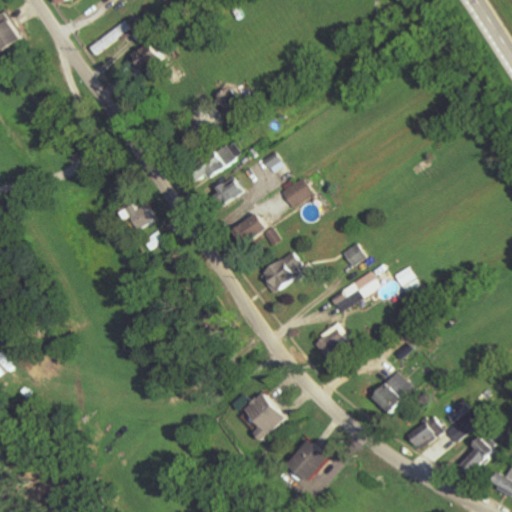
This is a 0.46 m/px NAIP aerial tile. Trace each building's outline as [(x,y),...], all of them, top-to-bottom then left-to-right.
[(0,46),(4,52),(23,38),(4,11),(0,14),(0,46)] [(134,31),(129,22),(91,45),(96,53),(134,31)] [(136,55),(148,71),(163,59),(151,43),(136,55)] [(243,105),(233,88),(217,97),(227,114),(243,105)] [(211,179),(245,154),(236,141),(192,173),(199,181),(208,175),(211,179)] [(274,173),(286,166),(279,152),(267,159),(274,173)] [(245,194),(237,177),(218,186),(225,203),(245,194)] [(284,192),(295,208),(315,195),(304,179),(284,192)] [(138,210),(134,204),(126,209),(139,230),(158,218),(149,204),(138,210)] [(269,230),(259,213),(234,229),(244,246),(269,230)] [(284,240),(274,227),(263,235),(273,249),(284,240)] [(166,242),(160,231),(145,239),(152,250),(166,242)] [(346,253),(355,267),(369,257),(359,243),(346,253)] [(304,266),(295,252),(262,274),(276,294),(304,275),(300,268),(304,266)] [(423,286),(412,266),(397,274),(408,294),(423,286)] [(384,287),(375,272),(334,298),(343,313),(384,287)] [(316,340),(327,358),(354,342),(343,324),(316,340)] [(391,415),(416,388),(399,372),(374,398),(391,415)] [(256,433),(262,441),(288,422),(267,394),(246,409),(261,429),(256,433)] [(450,432),(459,443),(480,424),(471,413),(450,432)] [(447,433),(437,417),(410,434),(420,450),(447,433)] [(474,444),(479,449),(463,467),(473,476),(497,450),(482,436),(474,444)] [(329,455),(306,441),(284,475),(293,481),(290,485),(304,494),(329,455)] [(494,485),(511,491),(511,470),(510,477),(498,472),(494,485)]
